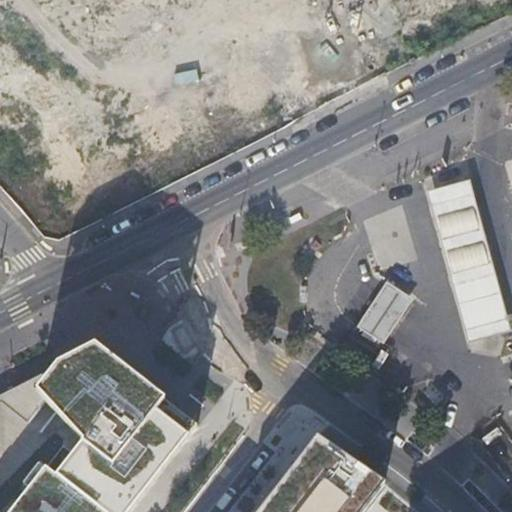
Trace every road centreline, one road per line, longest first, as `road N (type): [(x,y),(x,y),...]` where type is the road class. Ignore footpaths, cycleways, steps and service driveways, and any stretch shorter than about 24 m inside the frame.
road 1 (secondary): [(167,228),(511,56)]
road 2 (residential): [(477,511),(398,445),(293,381)]
road 3 (residential): [(293,381),(225,338),(167,228)]
road 4 (residential): [(293,381),(194,511)]
road 5 (secondary): [(52,285),(167,228)]
